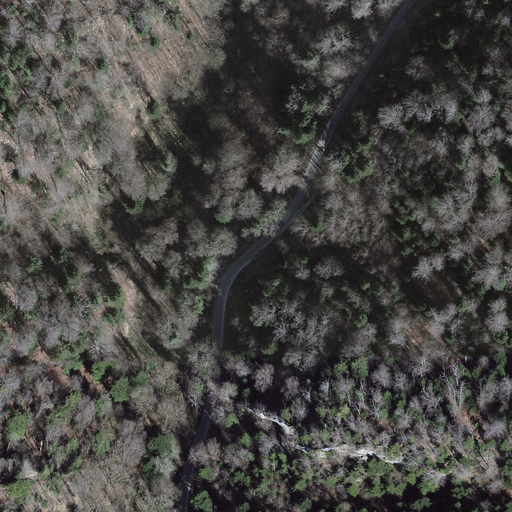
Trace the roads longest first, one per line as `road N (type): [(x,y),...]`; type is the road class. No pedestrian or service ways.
road 1 (track): [(410,0),(359,79),(302,196),(228,275),(209,405),(180,511)]
road 2 (track): [(167,108),(109,199),(112,232),(142,275),(128,333),(136,347),(173,346),(205,280),(228,275)]
